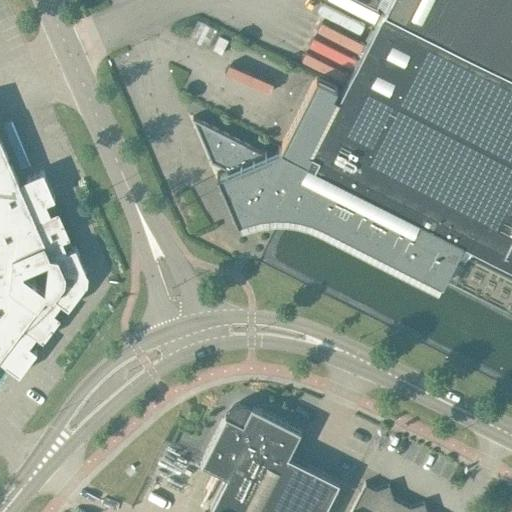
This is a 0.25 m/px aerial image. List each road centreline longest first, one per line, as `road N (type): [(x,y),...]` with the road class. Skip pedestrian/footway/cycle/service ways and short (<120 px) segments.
road 1 (unclassified): [(188,338),(44,0)]
road 2 (tertiary): [(511,436),(309,338),(250,328),(188,338)]
road 3 (tertiary): [(188,338),(112,382),(2,511)]
